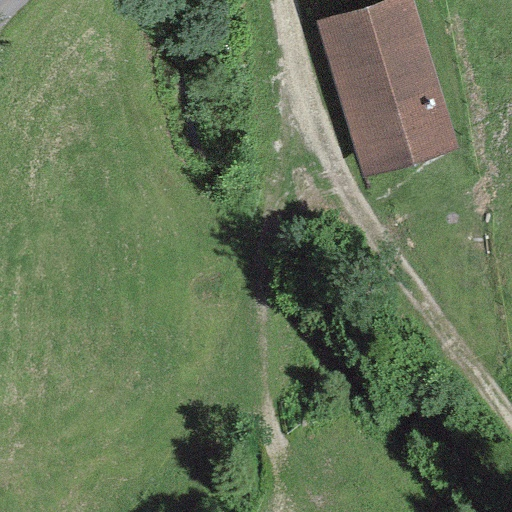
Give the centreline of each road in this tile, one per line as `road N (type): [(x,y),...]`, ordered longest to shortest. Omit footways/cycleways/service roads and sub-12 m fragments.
road 1 (track): [(284,511),(263,367),(265,301),(270,233),(307,125)]
road 2 (track): [(307,125),(328,178),(391,270),(511,416)]
road 3 (track): [(286,0),(307,125)]
